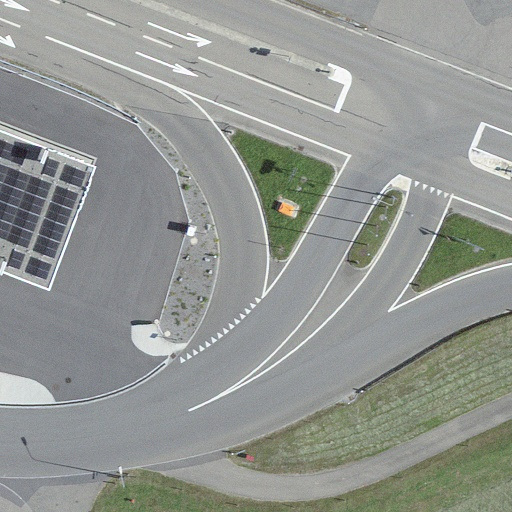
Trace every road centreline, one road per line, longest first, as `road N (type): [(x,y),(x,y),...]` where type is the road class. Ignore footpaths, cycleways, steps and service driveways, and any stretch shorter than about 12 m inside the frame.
road 1 (secondary): [(124,53),(185,120),(236,226),(235,324),(180,415)]
road 2 (secondary): [(180,415),(254,377),(302,335),(337,295),(410,156)]
road 3 (secondary): [(180,415),(301,386),(438,319),(511,293)]
road 4 (trunk): [(124,53),(410,156)]
road 5 (trunk): [(432,89),(204,0)]
road 6 (unclassified): [(432,89),(452,37),(362,0)]
road 7 (trunk): [(0,2),(124,53)]
road 8 (secondary): [(55,444),(180,415)]
